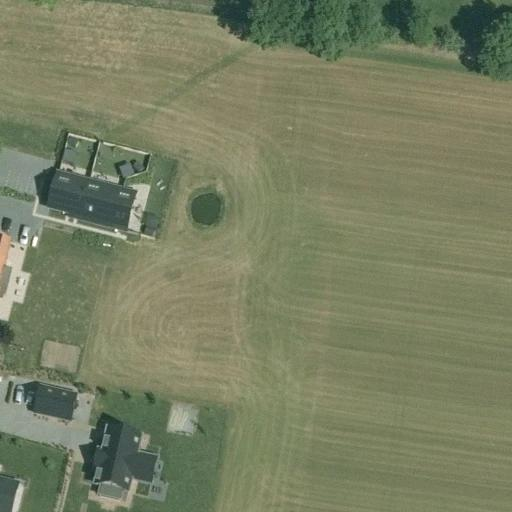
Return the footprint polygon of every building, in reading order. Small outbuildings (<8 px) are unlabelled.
[(51,203),(50,210),(69,215),(101,223),(100,227),(126,234),(136,196),(58,177),(55,187),(54,187),(53,192),(54,192),(53,199),(51,198),(50,203),(51,203)] [(215,265),(432,308),(435,288),(434,288),(442,250),(228,208),(222,236),(220,235),(215,265)] [(3,271),(10,242),(0,239),(0,298),(5,299),(11,273),(3,271)] [(213,272),(197,342),(211,345),(227,275),(213,272)] [(124,333),(133,296),(37,273),(32,294),(23,292),(20,308),(124,333)] [(226,276),(215,347),(282,357),(293,286),(226,276)] [(6,365),(130,391),(131,389),(155,394),(161,365),(159,365),(161,359),(24,329),(20,348),(11,346),(6,365)] [(28,387),(23,413),(35,415),(71,424),(77,398),(41,390),(28,387)] [(99,477),(96,488),(101,489),(99,498),(121,503),(123,494),(128,495),(131,480),(136,481),(141,460),(136,459),(140,440),(115,434),(109,433),(107,441),(105,452),(99,477)] [(0,483),(0,511),(11,511),(18,488),(0,483)]
